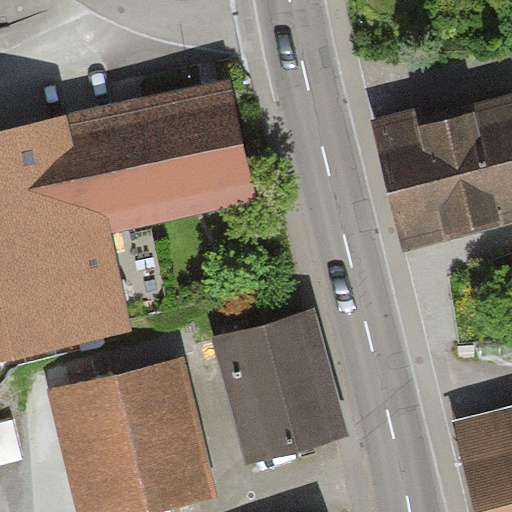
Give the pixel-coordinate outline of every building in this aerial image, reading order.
[(237,85),(0,133),(0,362),(130,335),(110,236),(262,205),(237,85)] [(511,98),(394,125),(423,250),(511,229),(511,98)] [(320,313),(215,341),(248,464),(353,436),(320,313)] [(190,364),(54,393),(79,511),(122,511),(217,492),(190,364)] [(511,511),(511,415),(465,427),(486,511),(511,511)]
